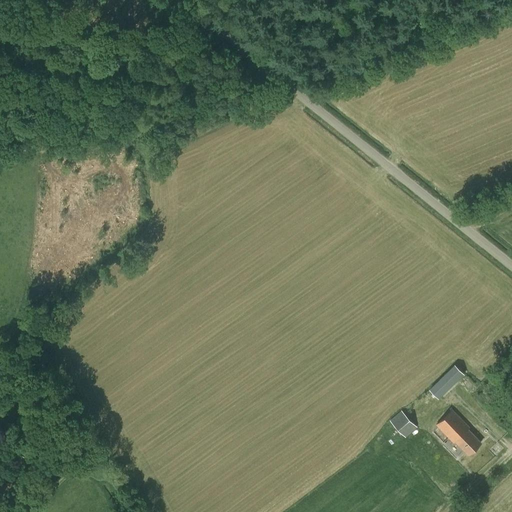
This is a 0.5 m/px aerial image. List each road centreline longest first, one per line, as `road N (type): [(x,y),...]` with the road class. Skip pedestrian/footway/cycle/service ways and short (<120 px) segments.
road 1 (unclassified): [(511,262),(181,0)]
road 2 (track): [(249,54),(371,0)]
